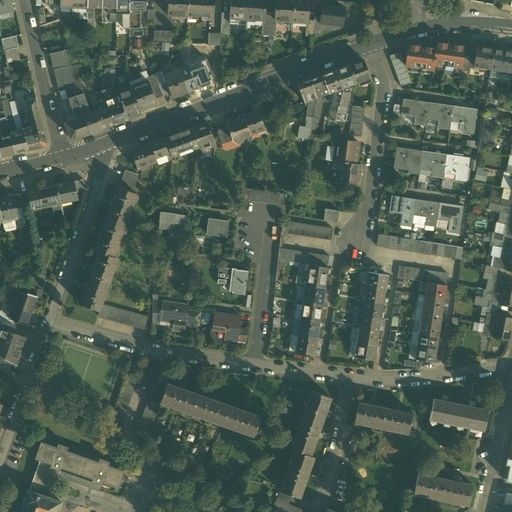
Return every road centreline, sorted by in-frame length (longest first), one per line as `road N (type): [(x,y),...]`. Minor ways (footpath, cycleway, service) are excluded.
road 1 (tertiary): [(374,41),(121,138)]
road 2 (residential): [(254,364),(47,320)]
road 3 (residential): [(374,41),(384,88),(371,203),(356,238)]
road 4 (residential): [(121,138),(47,320)]
road 5 (residential): [(511,364),(422,379),(349,378)]
road 6 (residential): [(63,156),(27,0)]
road 7 (residential): [(254,364),(270,216)]
road 8 (residential): [(47,320),(0,457)]
road 9 (residential): [(487,511),(511,378)]
road 10 (residential): [(349,378),(322,502)]
